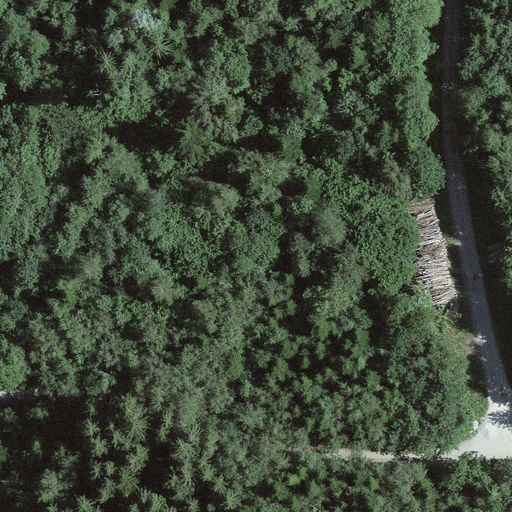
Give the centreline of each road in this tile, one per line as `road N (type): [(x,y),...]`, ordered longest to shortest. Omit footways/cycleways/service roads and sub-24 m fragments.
road 1 (track): [(0,397),(116,391),(226,413),(318,456),(504,452)]
road 2 (track): [(464,0),(457,108),(479,320),(504,452),(511,452)]
